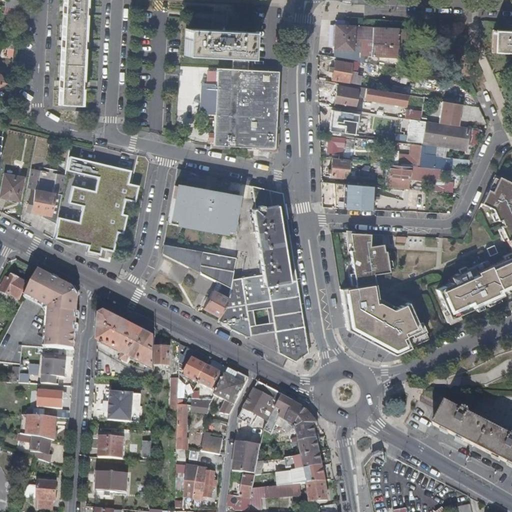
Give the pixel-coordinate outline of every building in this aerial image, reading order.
[(19,10),(20,1),(17,0),(5,0),(4,6),(19,10)] [(62,0),(62,7),(62,13),(61,40),(60,46),(59,79),(59,86),(58,104),(79,105),(81,51),(83,0),(62,0)] [(4,6),(3,6),(2,16),(17,20),(19,10),(4,6)] [(231,19),(247,20),(247,12),(231,12),(231,19)] [(210,22),(210,30),(224,31),(224,23),(216,22),(210,22)] [(351,26),(334,25),(333,35),(333,48),(351,49),(351,44),(359,44),(359,55),(396,57),(398,28),(351,26)] [(231,57),(247,58),(248,58),(249,32),(224,31),(210,30),(184,29),(183,55),(231,57)] [(408,29),(400,29),(399,44),(410,45),(411,36),(407,36),(408,29)] [(12,50),(15,32),(7,30),(4,48),(12,50)] [(491,51),(511,52),(511,31),(510,31),(492,30),(491,51)] [(230,69),(247,70),(247,58),(231,57),(230,69)] [(349,70),(350,63),(334,59),(332,66),(329,66),(328,70),(331,71),(330,79),(360,85),(361,76),(356,74),(356,71),(349,70)] [(276,100),(278,72),(247,70),(230,69),(214,68),(214,83),(214,90),(213,103),(213,114),(211,145),(274,148),(276,100)] [(407,95),(394,93),(337,83),(333,107),(353,111),(356,93),(358,93),(357,96),(362,97),(361,98),(405,106),(407,95)] [(204,91),(204,103),(213,103),(214,90),(204,91)] [(439,124),(458,126),(460,117),(458,116),(458,112),(459,111),(460,104),(442,101),(439,124)] [(204,103),(203,114),(213,114),(213,103),(204,103)] [(404,118),(418,120),(420,110),(406,107),(404,118)] [(357,113),(331,109),(327,130),(354,134),(357,113)] [(467,142),(469,128),(458,126),(439,124),(425,121),(422,141),(436,143),(448,145),(449,139),(467,142)] [(326,152),(338,153),(339,146),(352,146),(352,139),(327,136),(326,152)] [(391,161),(392,163),(418,166),(421,146),(407,144),(406,148),(410,148),(409,157),(392,155),(391,161)] [(68,156),(65,169),(97,177),(94,190),(72,185),(68,202),(81,206),(81,210),(66,207),(64,218),(57,216),(55,225),(53,238),(87,246),(86,252),(97,254),(98,249),(112,252),(116,233),(122,234),(127,215),(121,214),(124,199),(134,203),(138,186),(128,183),(131,170),(68,156)] [(346,172),(348,158),(331,157),(329,175),(341,176),(341,172),(346,172)] [(387,184),(387,186),(408,187),(409,180),(433,182),(434,170),(389,165),(387,184)] [(57,216),(65,175),(58,173),(59,170),(43,167),(43,170),(30,167),(25,192),(30,192),(26,212),(41,216),(40,218),(55,225),(57,216)] [(23,178),(3,174),(0,189),(0,196),(19,201),(23,178)] [(451,282),(436,289),(449,318),(500,295),(502,294),(500,291),(507,288),(511,285),(511,182),(494,174),(480,202),(497,211),(503,223),(509,237),(505,239),(510,249),(511,254),(493,263),(489,265),(486,260),(467,268),(449,277),(451,282)] [(435,189),(454,190),(454,180),(435,179),(435,189)] [(334,208),(348,208),(349,184),(335,183),(334,208)] [(349,184),(348,208),(371,210),(371,197),(377,197),(377,195),(371,194),(371,185),(349,184)] [(202,190),(173,185),(167,219),(186,222),(185,227),(215,231),(216,227),(236,230),(237,223),(234,222),(238,196),(211,191),(207,213),(200,212),(203,197),(201,197),(202,190)] [(251,304),(252,310),(266,308),(269,322),(254,324),(256,334),(274,331),(303,326),(282,198),(282,193),(250,186),(253,205),(261,204),(261,206),(280,204),(282,213),(284,226),(285,237),(287,248),(288,259),(292,285),(294,297),(266,301),(251,304)] [(211,191),(202,190),(201,197),(203,197),(200,212),(207,213),(211,191)] [(262,274),(266,301),(294,297),(292,285),(288,259),(287,248),(285,237),(284,226),(282,213),(280,204),(261,206),(261,204),(253,205),(254,208),(252,208),(253,219),(251,220),(253,231),(256,231),(261,264),(258,264),(259,274),(262,274)] [(388,271),(385,252),(385,250),(383,250),(382,242),(382,234),(349,232),(351,249),(350,249),(351,258),(355,286),(345,287),(345,294),(346,301),(342,301),(346,329),(366,340),(370,342),(393,354),(428,338),(427,337),(424,329),(420,331),(419,327),(407,302),(391,309),(389,308),(387,307),(377,301),(374,302),(373,294),(373,291),(369,292),(368,284),(374,283),(373,273),(388,271)] [(234,258),(200,251),(162,244),(160,254),(198,274),(215,282),(211,291),(210,291),(201,308),(217,316),(226,299),(216,293),(220,284),(228,288),(229,284),(230,278),(234,258)] [(493,245),(486,248),(489,256),(497,253),(493,245)] [(39,271),(25,299),(43,308),(46,312),(45,323),(43,351),(75,353),(79,297),(75,289),(39,271)] [(20,299),(27,284),(19,280),(19,278),(12,274),(8,283),(5,281),(2,287),(5,289),(3,292),(10,296),(11,295),(20,299)] [(259,274),(241,277),(242,283),(229,284),(228,288),(226,299),(217,316),(215,320),(244,336),(251,334),(245,305),(251,304),(266,301),(262,274),(259,274)] [(23,349),(43,351),(46,312),(43,308),(25,299),(0,347),(0,362),(21,365),(23,349)] [(251,304),(245,305),(251,334),(256,334),(254,324),(252,310),(251,304)] [(156,346),(156,336),(128,322),(126,323),(106,312),(101,315),(99,343),(122,354),(126,356),(122,361),(128,365),(131,358),(148,367),(145,372),(152,376),(155,371),(155,365),(156,346)] [(303,326),(274,331),(277,353),(295,362),(308,353),(303,326)] [(171,347),(156,346),(155,365),(171,365),(171,347)] [(199,382),(208,364),(193,357),(184,374),(199,382)] [(44,359),(42,384),(58,385),(59,377),(65,377),(66,361),(44,359)] [(220,371),(208,364),(199,382),(211,388),(220,371)] [(222,413),(231,415),(250,379),(226,366),(213,393),(221,398),(219,401),(226,404),(222,413)] [(20,377),(19,382),(28,383),(29,375),(20,374),(20,377)] [(270,422),(284,396),(259,383),(240,420),(240,424),(243,425),(245,421),(252,425),(255,419),(259,421),(261,417),(270,422)] [(46,391),(45,408),(63,409),(64,392),(46,391)] [(133,394),(112,393),(110,420),(132,421),(133,394)] [(286,422),(295,402),(284,396),(270,422),(265,431),(273,435),(278,424),(281,419),(286,422)] [(207,404),(209,400),(193,398),(193,404),(192,411),(206,413),(207,404)] [(297,428),(315,423),(308,411),(295,402),(286,422),(294,427),(296,428),(297,428)] [(511,432),(464,408),(462,411),(446,402),(440,413),(435,423),(511,463),(511,432)] [(145,417),(154,418),(154,406),(145,405),(145,417)] [(180,439),(187,440),(188,407),(181,407),(180,427),(179,427),(178,433),(180,433),(180,439)] [(34,408),(34,416),(45,417),(45,408),(34,408)] [(57,418),(70,418),(70,411),(56,410),(56,418),(57,418)] [(23,415),(21,434),(33,436),(34,416),(23,415)] [(53,440),(55,440),(57,418),(56,418),(45,417),(34,416),(33,436),(53,440)] [(145,430),(153,431),(154,418),(145,417),(145,430)] [(300,442),(318,438),(315,423),(297,428),(297,430),(300,442)] [(38,459),(51,464),(53,454),(51,453),(53,440),(33,436),(21,434),(20,434),(19,440),(33,443),(32,450),(39,451),(38,459)] [(101,437),(100,458),(124,459),(125,438),(101,437)] [(201,451),(222,454),(224,441),(203,438),(201,451)] [(302,455),(321,452),(318,438),(300,442),(302,455)] [(178,449),(189,449),(190,440),(187,440),(180,439),(178,439),(178,449)] [(258,462),(262,447),(262,445),(237,441),(233,471),(241,472),(255,475),(258,462)] [(304,470),(324,466),(321,452),(302,455),(286,458),(288,468),(292,468),(304,466),(304,470)] [(255,475),(255,477),(263,476),(266,461),(258,462),(255,475)] [(184,507),(185,499),(187,467),(178,466),(176,506),(184,507)] [(326,482),(327,482),(324,466),(304,470),(292,471),(276,474),(277,486),(300,484),(308,483),(326,482)] [(185,499),(194,500),(199,468),(187,467),(185,499)] [(199,468),(194,500),(204,501),(205,498),(213,499),(214,492),(218,492),(219,483),(216,483),(218,474),(208,473),(208,468),(199,468)] [(233,471),(232,479),(240,481),(241,472),(233,471)] [(126,492),(127,473),(99,472),(98,491),(126,492)] [(244,511),(249,511),(253,489),(255,478),(244,476),(240,496),(246,497),(244,511)] [(57,483),(51,482),(45,482),(38,481),(36,509),(53,510),(53,501),(55,502),(57,483)] [(328,500),(326,482),(308,483),(310,502),(328,500)] [(253,489),(249,511),(262,510),(261,499),(301,495),(300,484),(277,486),(253,489)] [(235,510),(244,511),(246,497),(240,496),(230,495),(228,507),(233,508),(235,510)] [(472,511),(470,502),(451,506),(452,511),(472,511)]
